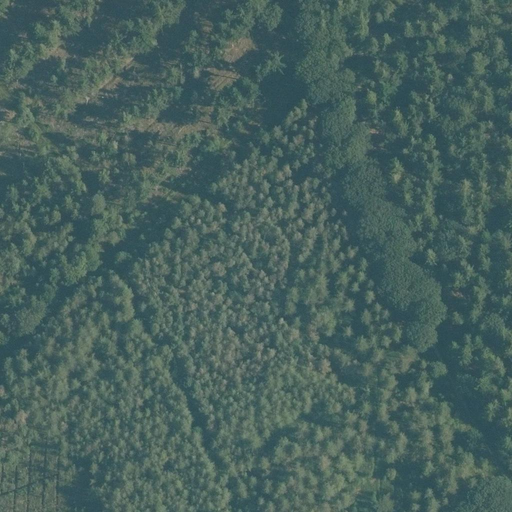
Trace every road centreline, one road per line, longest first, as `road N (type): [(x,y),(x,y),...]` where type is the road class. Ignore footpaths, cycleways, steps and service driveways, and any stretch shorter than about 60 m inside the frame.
road 1 (track): [(245,0),(309,72),(397,285),(486,468),(511,501)]
road 2 (track): [(389,0),(0,364)]
